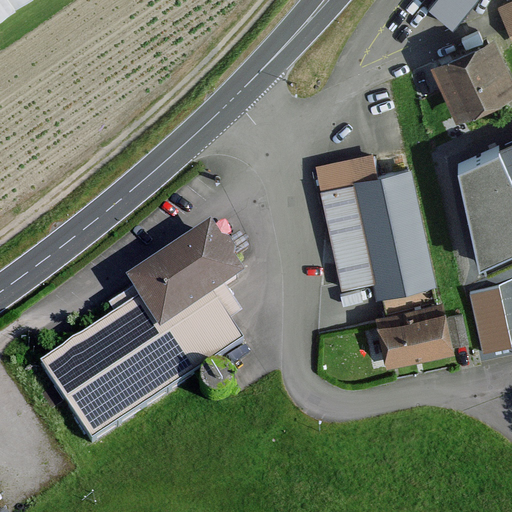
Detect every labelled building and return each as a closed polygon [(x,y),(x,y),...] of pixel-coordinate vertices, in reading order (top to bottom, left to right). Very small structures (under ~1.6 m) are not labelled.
[(0,0),(0,16),(23,0),(0,0)] [(456,21),(471,0),(432,0),(430,3),(456,21)] [(511,1),(498,8),(511,41),(511,1)] [(511,83),(489,36),(429,65),(456,119),(511,92),(511,83)] [(371,151),(312,165),(341,288),(374,281),(378,300),(433,287),(406,172),(378,178),(371,151)] [(208,302),(242,280),(208,227),(121,284),(137,308),(41,370),(88,442),(236,346),(208,302)] [(473,286),(481,349),(510,345),(502,282),(473,286)] [(511,284),(503,286),(511,334),(511,284)] [(373,327),(383,369),(452,353),(442,311),(373,327)]
